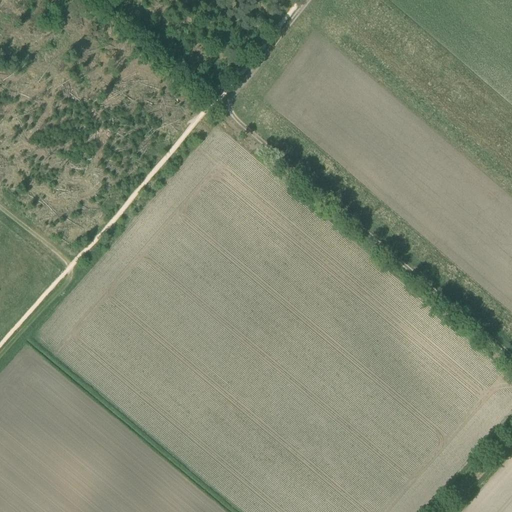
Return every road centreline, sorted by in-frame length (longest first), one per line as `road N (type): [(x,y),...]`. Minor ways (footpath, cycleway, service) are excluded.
road 1 (track): [(216,103),(511,362)]
road 2 (track): [(0,207),(60,256),(71,275),(0,355)]
road 3 (track): [(96,0),(216,103)]
road 4 (track): [(222,108),(307,0)]
